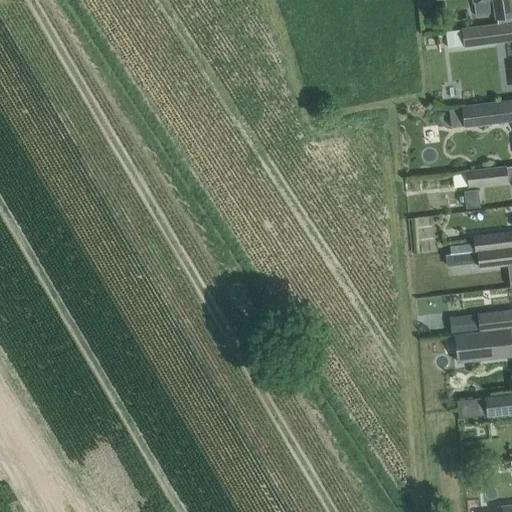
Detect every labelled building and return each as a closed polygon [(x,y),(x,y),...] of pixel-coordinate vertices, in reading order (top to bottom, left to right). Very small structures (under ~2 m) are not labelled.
[(472,0),(475,16),(491,13),(489,0),(472,0)] [(491,0),(494,19),(511,16),(511,14),(510,0),(491,0)] [(459,29),(459,32),(461,49),(511,42),(511,21),(493,24),(459,29)] [(511,97),(461,104),(463,126),(511,119),(511,97)] [(462,172),(464,185),(507,179),(505,167),(462,172)] [(477,189),(464,191),(466,209),(480,207),(477,189)] [(511,246),(510,233),(471,238),(473,251),(511,246)] [(451,254),(450,254),(444,255),(445,267),(476,263),(477,270),(511,264),(511,250),(511,246),(473,251),(451,254)] [(511,309),(449,317),(451,335),(510,328),(510,329),(511,328),(511,309)] [(510,328),(451,335),(455,363),(511,356),(511,345),(510,329),(510,328)] [(511,394),(485,397),(487,416),(511,412),(511,394)]
